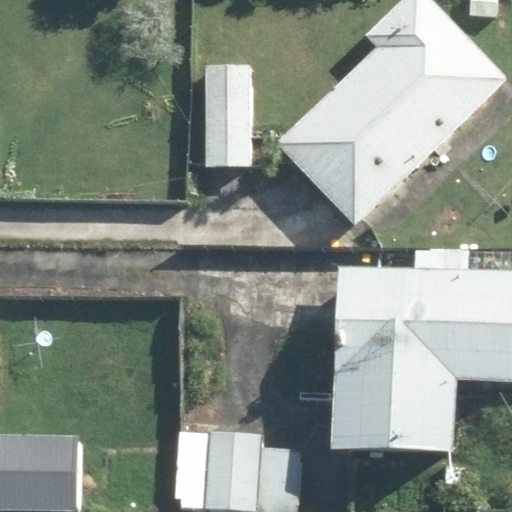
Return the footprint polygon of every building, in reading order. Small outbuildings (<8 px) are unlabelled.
[(362,235),(511,90),(511,84),(430,0),(412,0),(364,47),(373,57),(279,148),(362,235)] [(255,167),(260,74),(215,72),(211,165),(255,167)] [(511,279),(345,272),(337,458),(464,463),(467,386),(511,388),(511,279)] [(268,452),(269,442),(180,437),(175,511),(195,511),(302,511),(305,454),(268,452)] [(80,511),(84,444),(0,438),(0,511),(80,511)]
